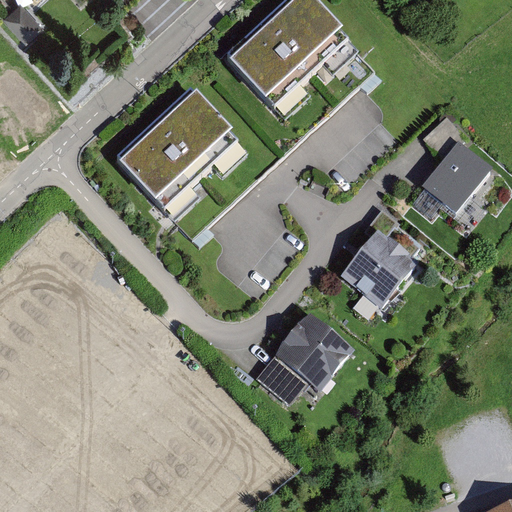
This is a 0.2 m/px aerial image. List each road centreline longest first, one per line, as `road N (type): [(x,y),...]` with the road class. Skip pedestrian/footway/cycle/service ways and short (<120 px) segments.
road 1 (residential): [(60,162),(202,333),(244,339),(361,206)]
road 2 (residential): [(60,162),(237,0)]
